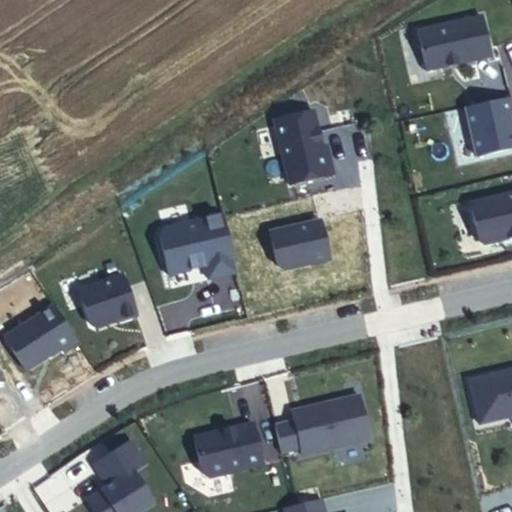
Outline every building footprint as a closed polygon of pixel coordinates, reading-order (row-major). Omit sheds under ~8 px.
[(415,29),(424,68),(460,60),(459,59),(470,57),(470,58),(503,51),(494,11),(415,29)] [(511,107),(509,95),(464,106),(475,154),(511,145),(511,131),(508,113),(511,112),(511,107)] [(271,118),(287,183),(331,172),(323,143),(319,144),(310,109),(271,118)] [(511,191),(468,202),(477,239),(482,242),(509,236),(508,234),(511,232),(511,191)] [(236,270),(220,212),(162,227),(157,235),(168,275),(191,269),(189,265),(203,261),(207,277),(236,270)] [(318,218),(267,230),(276,269),(327,258),(318,218)] [(120,273),(76,289),(88,324),(94,326),(134,313),(120,273)] [(511,367),(467,378),(477,422),(511,413),(511,367)] [(321,402),(289,409),(299,453),(367,437),(357,393),(334,399),(334,401),(321,404),(321,402)] [(260,462),(251,421),(191,435),(201,476),(260,462)] [(83,499),(91,511),(133,511),(150,502),(130,470),(142,462),(127,440),(91,464),(104,485),(83,499)] [(321,511),(318,498),(280,507),(281,511),(321,511)]
